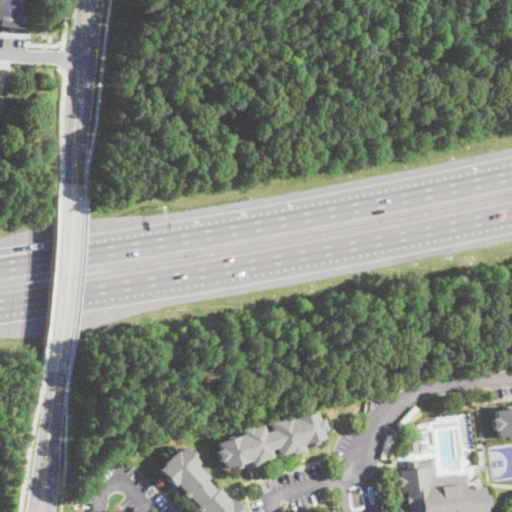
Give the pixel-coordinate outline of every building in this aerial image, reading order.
[(0,0),(0,24),(19,27),(20,14),(16,14),(17,0),(0,0)] [(511,408),(511,432),(497,434),(497,429),(492,429),(490,418),(494,418),(494,410),(511,408)] [(313,412),(315,419),(321,418),(323,429),(319,430),(321,437),(304,442),(306,453),(297,455),(296,450),(279,455),(277,447),(269,449),(271,457),(259,460),(260,463),(254,464),(255,469),(245,471),(243,462),(226,466),(224,460),(218,461),(216,450),(220,449),(218,442),(242,434),(240,429),(248,427),(249,429),(261,426),(262,432),(271,430),(269,422),(279,419),(278,417),(287,414),(289,419),(313,412)] [(408,454),(403,454),(403,440),(420,439),(420,443),(415,443),(416,453),(408,454)] [(182,446),(198,462),(195,465),(206,477),(204,479),(213,490),(216,488),(227,500),(230,497),(243,511),(201,511),(200,511),(198,511),(196,511),(193,508),(195,506),(186,496),(184,498),(180,493),(182,491),(178,488),(173,494),(165,486),(170,481),(167,478),(164,481),(161,478),(162,476),(156,469),(162,464),(161,462),(175,449),(176,451),(182,446)] [(416,460),(417,462),(433,461),(434,472),(437,472),(438,480),(435,480),(436,486),(464,483),(464,489),(470,488),(470,486),(475,485),(476,487),(483,487),(486,494),(490,494),(492,506),(488,506),(487,511),(409,511),(409,504),(407,504),(406,498),(408,498),(407,490),(402,490),(401,486),(398,486),(397,477),(399,477),(399,470),(406,469),(405,461),(416,460)]
